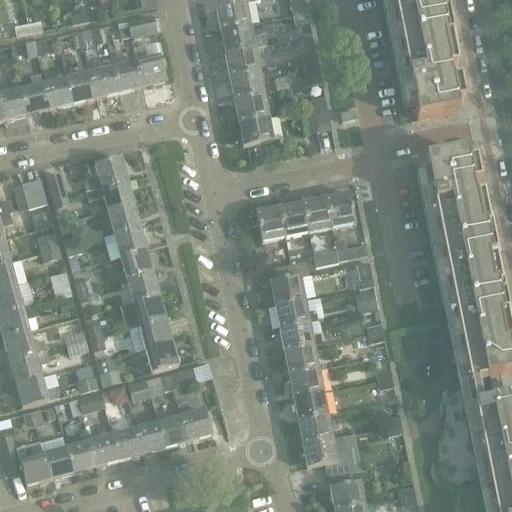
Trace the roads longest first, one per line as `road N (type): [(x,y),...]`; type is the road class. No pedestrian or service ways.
road 1 (residential): [(212,192),(506,128)]
road 2 (residential): [(263,450),(212,192)]
road 3 (residential): [(38,511),(263,450)]
road 4 (residential): [(0,151),(192,114)]
road 5 (tertiary): [(481,0),(506,128)]
